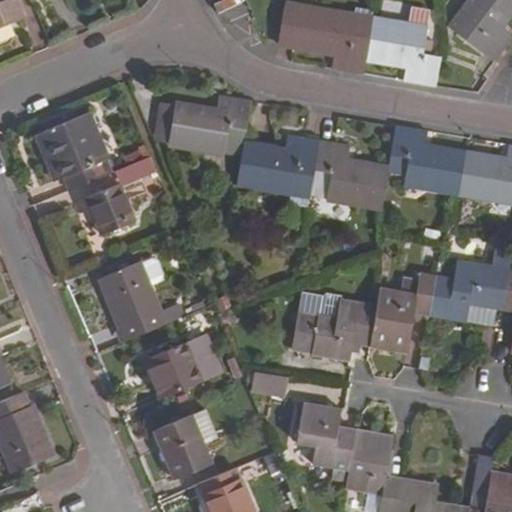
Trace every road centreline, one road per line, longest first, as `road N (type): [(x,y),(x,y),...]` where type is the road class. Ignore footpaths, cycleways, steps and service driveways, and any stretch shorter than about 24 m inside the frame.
road 1 (residential): [(176,28),(229,69),(511,121)]
road 2 (residential): [(0,207),(125,511)]
road 3 (residential): [(0,103),(176,28)]
road 4 (unclassified): [(511,415),(350,389)]
